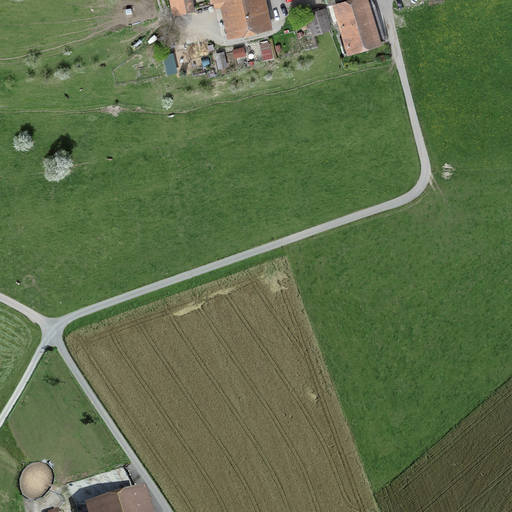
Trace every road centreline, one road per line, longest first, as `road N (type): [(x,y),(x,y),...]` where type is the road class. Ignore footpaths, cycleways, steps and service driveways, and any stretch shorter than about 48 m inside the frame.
road 1 (unclassified): [(384,0),(424,158),(424,180),(413,194),(81,311),(53,329)]
road 2 (unclassified): [(53,329),(172,511)]
road 3 (track): [(164,0),(174,16),(213,35),(275,29)]
